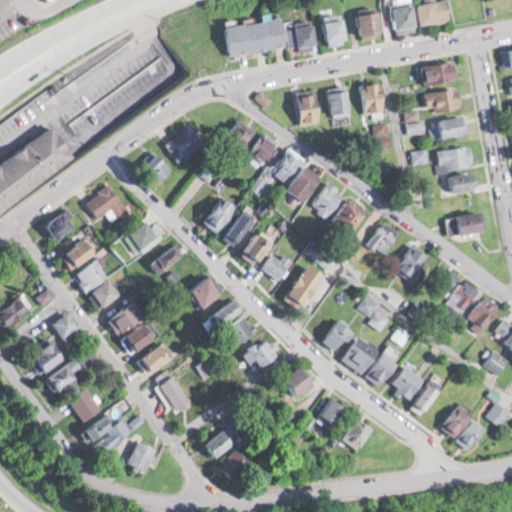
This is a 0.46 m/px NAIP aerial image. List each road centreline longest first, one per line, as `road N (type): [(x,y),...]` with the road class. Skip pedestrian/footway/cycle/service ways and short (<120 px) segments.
road 1 (residential): [(511,24),(196,90),(0,229)]
road 2 (residential): [(107,150),(303,346),(426,445),(437,476)]
road 3 (residential): [(511,294),(222,81)]
road 4 (residential): [(14,217),(215,501)]
road 5 (residential): [(215,501),(511,463)]
road 6 (residential): [(0,347),(96,479),(171,503),(215,501)]
road 7 (residential): [(482,30),(511,214)]
road 8 (primary): [(145,0),(0,80)]
road 9 (residential): [(289,332),(387,201)]
road 10 (residential): [(174,440),(303,346)]
